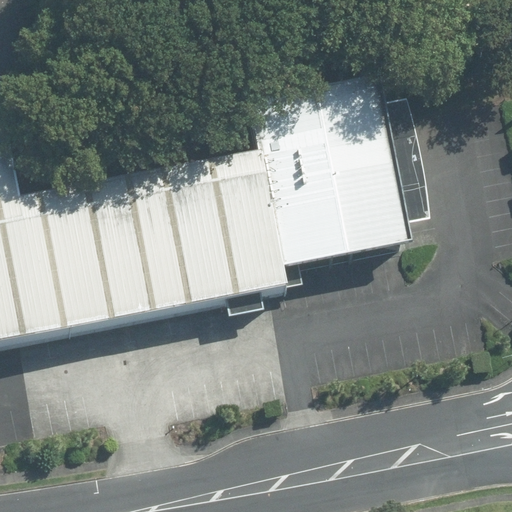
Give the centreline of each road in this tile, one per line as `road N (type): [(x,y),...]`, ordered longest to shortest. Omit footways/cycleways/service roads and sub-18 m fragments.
road 1 (unknown): [(125,364),(395,296),(427,278),(444,255),(453,214),(450,79)]
road 2 (tertiary): [(346,468),(146,511)]
road 3 (primary): [(346,468),(511,392)]
road 4 (tertiary): [(511,438),(346,468)]
road 5 (primary): [(511,468),(346,468)]
road 6 (unknown): [(125,364),(0,385)]
